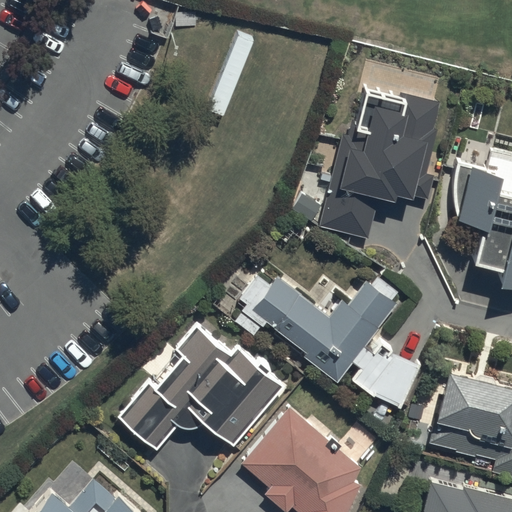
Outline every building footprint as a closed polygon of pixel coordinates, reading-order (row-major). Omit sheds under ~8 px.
[(421,168),(436,101),(406,94),(404,104),(371,97),(362,136),(337,130),(315,226),(364,237),(376,187),(426,199),(432,170),(421,168)] [(492,137),(469,134),(444,215),(479,226),(468,261),(497,270),(493,282),(511,287),(511,149),(490,147),(492,137)] [(275,270),(244,311),(333,380),(395,300),(360,273),(330,312),(275,270)] [(192,319),(114,410),(151,442),(173,416),(181,423),(193,423),(197,417),(225,440),(271,387),(226,348),(192,319)] [(511,387),(446,367),(431,415),(501,437),(491,467),(511,473),(511,387)] [(354,465),(285,401),(234,455),(293,507),(290,511),(340,511),(357,479),(354,465)] [(132,511),(114,496),(99,511),(76,511),(75,510),(98,483),(89,474),(65,502),(47,486),(27,508),(31,511),(132,511)] [(511,511),(511,496),(424,476),(415,511),(511,511)]
